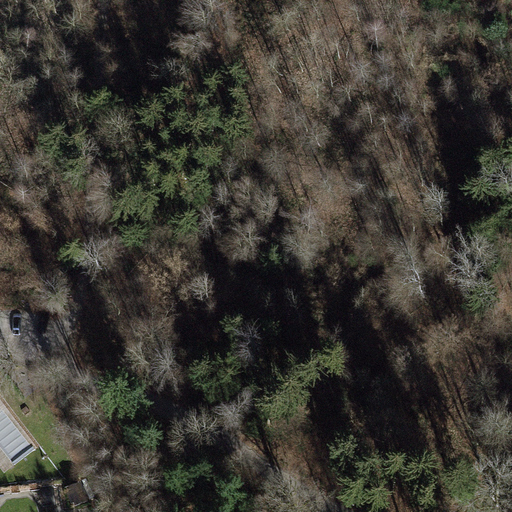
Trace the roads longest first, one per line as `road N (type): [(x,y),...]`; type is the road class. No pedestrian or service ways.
road 1 (track): [(74,363),(105,0)]
road 2 (track): [(74,363),(335,511)]
